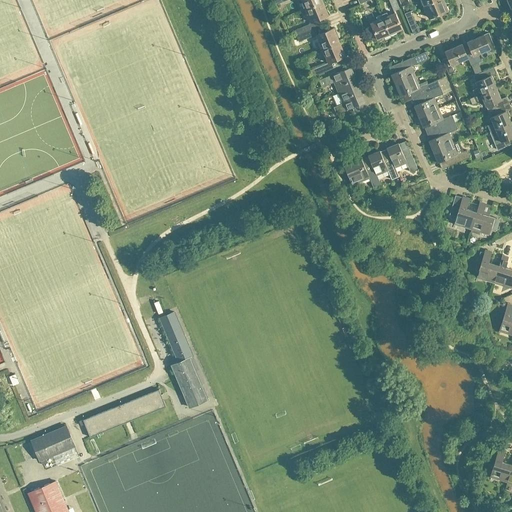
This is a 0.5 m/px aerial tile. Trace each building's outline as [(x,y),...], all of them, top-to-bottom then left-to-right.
[(322,1),(321,0),(301,0),(305,8),(322,1)] [(399,9),(395,0),(388,0),(393,12),(399,9)] [(447,10),(442,0),(436,0),(424,5),(429,18),(447,10)] [(328,15),(322,1),(305,8),(311,22),(328,15)] [(415,25),(410,11),(404,14),(409,27),(415,25)] [(401,29),(394,13),(388,16),(386,12),(381,14),(390,36),(395,33),(395,31),(401,29)] [(390,36),(381,14),(375,17),(377,20),(370,23),(374,31),(369,32),(373,40),(377,38),(377,39),(383,36),(384,38),(390,36)] [(311,29),(309,24),(293,30),(296,36),(311,29)] [(339,42),(333,28),(316,35),(322,49),(339,42)] [(314,35),(311,29),(296,36),(298,41),(314,35)] [(488,33),(484,35),(467,42),(470,48),(464,51),(468,58),(467,58),(470,65),(481,61),(478,53),(494,47),(488,33)] [(322,49),(328,63),(345,56),(339,42),(322,49)] [(468,58),(464,51),(462,44),(445,51),(448,58),(442,60),(449,75),(454,72),(451,65),(467,58),(468,58)] [(415,76),(411,66),(428,59),(425,52),(389,67),(400,63),(403,69),(391,74),(391,75),(392,74),(396,84),(395,85),(422,74),(415,76)] [(310,70),(313,77),(331,69),(328,63),(326,64),(326,63),(310,70)] [(357,84),(353,75),(354,74),(353,74),(352,74),(349,67),(318,80),(321,88),(334,83),(338,92),(331,95),(331,96),(358,85),(357,84)] [(496,88),(491,76),(496,74),(494,67),(473,76),(478,88),(472,90),(475,97),(496,88)] [(412,99),(440,87),(437,80),(427,84),(426,82),(419,85),(416,77),(422,74),(395,85),(396,85),(401,95),(400,96),(412,91),(414,97),(412,98),(412,99)] [(358,85),(331,96),(332,96),(338,93),(342,103),(333,107),(336,115),(352,108),(354,114),(362,110),(360,105),(364,103),(362,96),(363,96),(362,95),(361,95),(357,86),(358,85)] [(418,117),(445,106),(445,105),(438,108),(434,98),(443,94),(440,87),(412,99),(423,94),(426,101),(414,106),(415,106),(419,116),(418,116),(418,117)] [(469,99),(472,105),(483,100),(488,112),(509,103),(506,97),(501,99),(496,88),(475,97),(469,99)] [(511,123),(506,112),(511,109),(509,103),(488,112),(493,123),(487,126),(490,132),(511,123)] [(445,106),(418,117),(419,117),(420,117),(424,127),(423,127),(423,128),(435,123),(438,129),(455,122),(452,115),(443,119),(439,109),(445,106)] [(453,143),(449,133),(458,129),(455,122),(438,129),(440,136),(429,141),(430,141),(434,151),(433,152),(460,141),(459,141),(453,143)] [(511,143),(511,126),(511,123),(490,132),(492,138),(498,136),(503,148),(511,143)] [(418,169),(412,156),(406,141),(405,141),(410,152),(403,155),(398,143),(398,144),(387,149),(387,148),(386,148),(391,160),(398,177),(399,177),(395,167),(406,163),(410,172),(418,169)] [(442,169),(470,157),(467,150),(464,151),(459,142),(460,141),(433,152),(434,152),(435,152),(439,162),(438,162),(438,163),(450,158),(452,164),(442,168),(442,169)] [(398,177),(391,160),(385,163),(380,151),(379,151),(379,152),(369,156),(368,155),(368,156),(373,168),(380,185),(381,184),(377,175),(388,170),(392,180),(398,177)] [(380,185),(373,168),(366,170),(361,158),(361,159),(361,160),(350,164),(350,163),(345,165),(344,166),(352,185),(353,185),(358,183),(361,190),(361,189),(358,183),(369,178),(373,188),(380,185)] [(470,229),(476,212),(465,209),(468,198),(462,196),(459,207),(452,205),(449,214),(455,216),(453,224),(454,224),(455,222),(462,224),(462,226),(470,229)] [(496,231),(500,220),(482,214),(485,203),(479,202),(476,212),(470,229),(469,232),(478,235),(479,232),(488,234),(489,229),(496,231)] [(493,283),(502,256),(501,255),(498,266),(488,263),(491,252),(485,250),(484,253),(480,252),(478,259),(481,260),(476,275),(476,278),(493,283)] [(511,288),(511,284),(511,270),(504,268),(508,257),(502,256),(493,283),(511,288)] [(511,316),(510,316),(511,311),(511,305),(507,304),(504,314),(498,331),(511,335),(511,316)] [(193,356),(174,312),(160,318),(178,362),(190,358),(193,356)] [(207,399),(190,358),(178,362),(171,365),(177,379),(178,382),(188,405),(189,407),(207,399)] [(159,389),(79,421),(81,425),(84,424),(90,437),(123,424),(125,423),(130,421),(132,420),(166,407),(163,401),(161,395),(159,390),(159,389)] [(74,446),(66,426),(31,440),(39,461),(40,460),(42,460),(45,458),(50,456),(74,446)] [(506,482),(511,464),(511,463),(511,465),(501,462),(504,452),(498,450),(496,456),(495,460),(494,460),(489,477),(498,479),(506,482)] [(67,511),(55,482),(28,494),(35,511),(67,511)]
